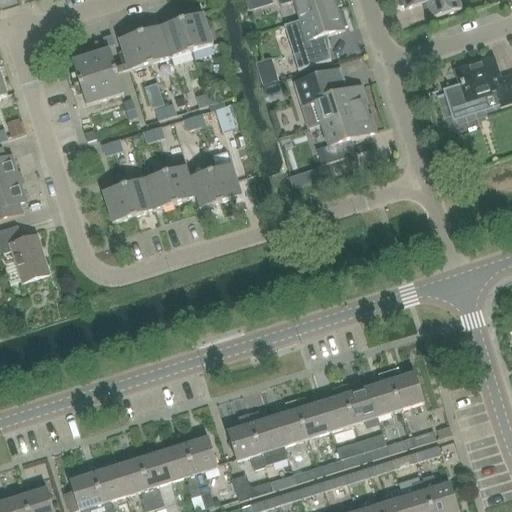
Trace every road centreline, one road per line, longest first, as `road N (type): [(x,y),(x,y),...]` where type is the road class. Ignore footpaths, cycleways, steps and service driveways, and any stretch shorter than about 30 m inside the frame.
road 1 (residential): [(425,181),(117,278),(97,275),(83,261),(19,48),(22,33)]
road 2 (tertiary): [(0,424),(460,279)]
road 3 (residential): [(511,457),(460,279)]
road 4 (residential): [(394,65),(511,27)]
road 5 (residential): [(425,181),(394,65)]
